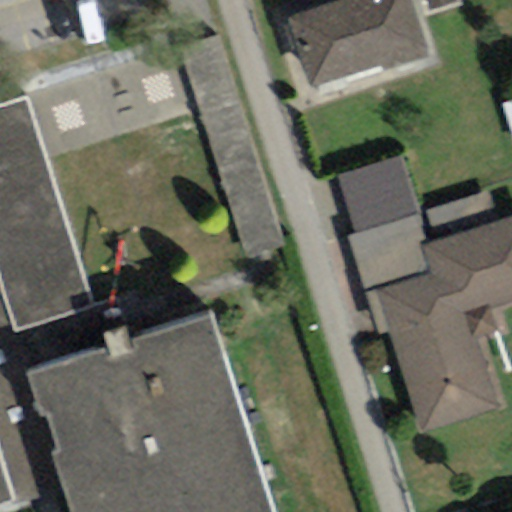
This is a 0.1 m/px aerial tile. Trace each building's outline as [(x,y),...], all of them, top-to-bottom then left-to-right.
[(332,0),(288,14),(312,89),(430,52),(414,0),(332,0)] [(282,243),(217,35),(182,46),(247,254),(282,243)] [(0,268),(16,322),(88,300),(24,95),(0,102),(0,268)] [(444,272),(435,246),(403,155),(340,177),(359,232),(350,235),(372,297),(444,272)] [(485,198),(429,209),(435,235),(490,223),(485,198)] [(444,272),(372,297),(420,435),(505,406),(481,337),(503,329),(495,306),(511,300),(511,219),(435,246),(444,272)] [(0,268),(0,456),(13,496),(69,478),(33,365),(127,336),(113,292),(88,300),(16,322),(0,268)] [(127,336),(33,365),(69,478),(79,511),(271,511),(208,310),(127,336)] [(0,500),(13,496),(0,456),(0,500)]
